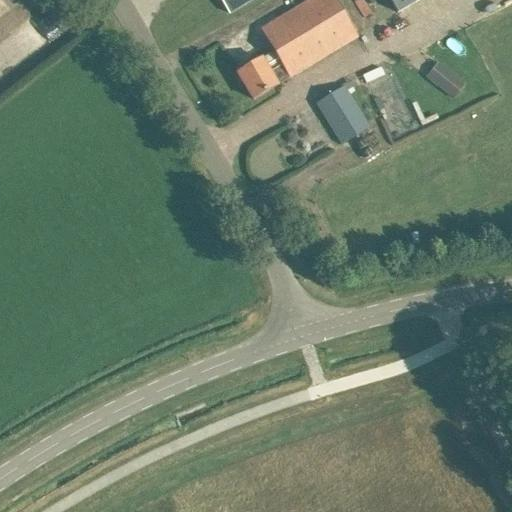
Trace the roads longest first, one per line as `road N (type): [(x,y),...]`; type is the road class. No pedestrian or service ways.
road 1 (unclassified): [(302,334),(278,272),(121,0)]
road 2 (tertiary): [(0,485),(124,406),(302,334)]
road 3 (tertiary): [(302,334),(470,292),(511,291)]
road 4 (track): [(511,439),(440,300)]
